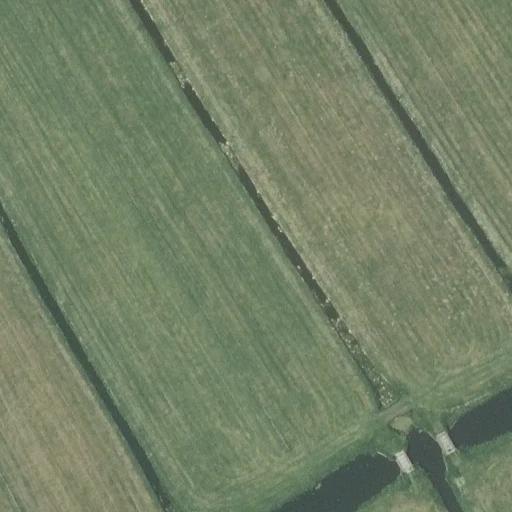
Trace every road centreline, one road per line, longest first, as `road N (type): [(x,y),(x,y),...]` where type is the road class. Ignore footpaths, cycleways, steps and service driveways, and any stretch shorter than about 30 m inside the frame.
road 1 (track): [(376,422),(283,485),(216,511)]
road 2 (track): [(511,355),(413,398),(440,434)]
